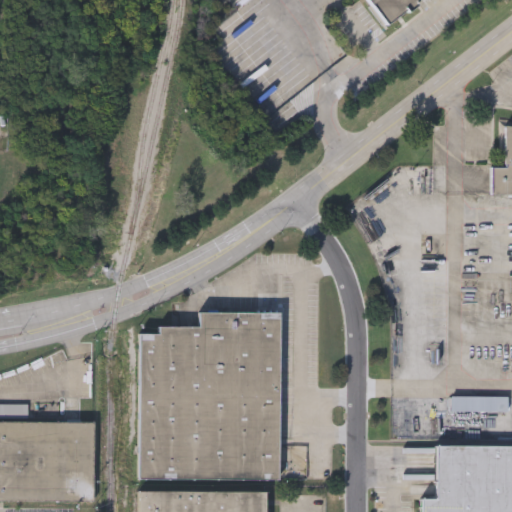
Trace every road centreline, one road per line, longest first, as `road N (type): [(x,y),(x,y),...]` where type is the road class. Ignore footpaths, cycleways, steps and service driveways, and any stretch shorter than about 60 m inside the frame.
road 1 (tertiary): [(511,33),(257,232),(192,269)]
road 2 (residential): [(359,511),(355,302),(297,200)]
road 3 (tertiary): [(0,346),(115,319),(164,298),(179,277)]
road 4 (tertiary): [(179,277),(20,314)]
